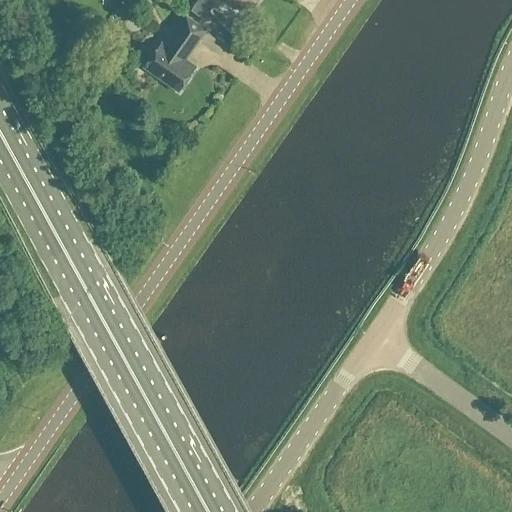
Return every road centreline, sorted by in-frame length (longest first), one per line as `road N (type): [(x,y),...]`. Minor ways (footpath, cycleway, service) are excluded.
road 1 (tertiary): [(0,505),(346,0)]
road 2 (primary): [(207,511),(0,135)]
road 3 (tertiary): [(372,344),(467,181),(511,69)]
road 4 (tertiary): [(247,511),(372,344)]
road 5 (unclassified): [(511,438),(372,344)]
